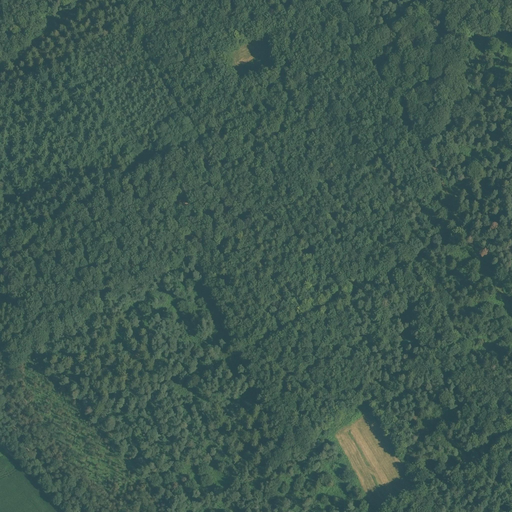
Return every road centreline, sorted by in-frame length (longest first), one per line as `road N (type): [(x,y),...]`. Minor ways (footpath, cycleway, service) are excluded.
road 1 (track): [(0,245),(452,0)]
road 2 (track): [(334,0),(511,312)]
road 3 (track): [(0,411),(19,451),(69,511)]
